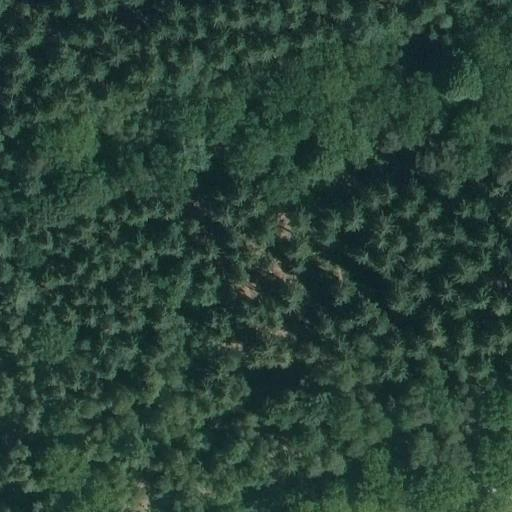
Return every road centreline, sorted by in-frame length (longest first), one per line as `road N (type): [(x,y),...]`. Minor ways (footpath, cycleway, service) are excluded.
road 1 (track): [(511,24),(0,157)]
road 2 (unclassified): [(373,511),(511,474)]
